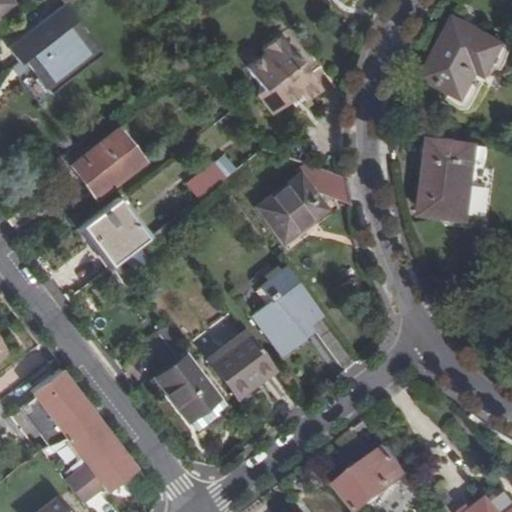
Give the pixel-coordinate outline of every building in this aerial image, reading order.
[(36,93),(88,54),(56,12),(4,51),(1,54),(11,67),(15,65),(36,93)] [(305,70),(314,63),(285,24),(275,30),(256,46),(259,51),(242,64),(254,80),(251,90),(265,109),(291,90),(298,98),(316,85),(305,70)] [(451,25),(420,83),(460,104),(491,46),(451,25)] [(93,60),(88,54),(36,93),(41,99),(93,60)] [(15,65),(11,67),(33,95),(36,93),(15,65)] [(41,99),(36,93),(33,95),(38,101),(41,99)] [(82,172),(99,195),(137,165),(112,132),(64,169),(72,180),(82,172)] [(420,218),(465,223),(472,170),(482,171),(484,149),(429,143),(420,218)] [(182,186),(194,202),(217,185),(221,181),(209,165),(182,186)] [(82,172),(72,180),(89,202),(99,195),(82,172)] [(293,177),(250,209),(280,248),(323,215),(293,177)] [(113,265),(145,240),(114,200),(77,228),(108,268),(113,265)] [(108,268),(77,228),(74,232),(103,272),(108,268)] [(137,252),(122,263),(132,275),(146,264),(137,252)] [(108,268),(103,272),(114,287),(124,279),(113,265),(108,268)] [(281,271),(270,278),(258,288),(268,302),(246,319),(277,360),(303,341),(296,333),(306,325),(316,317),(281,271)] [(232,300),(246,319),(268,302),(258,288),(270,278),(266,273),(232,300)] [(296,333),(303,341),(313,334),(306,325),(296,333)] [(270,372),(241,333),(202,363),(229,398),(249,383),(251,386),(270,372)] [(215,399),(183,357),(151,382),(183,424),(215,399)] [(92,421),(54,371),(25,393),(29,399),(14,412),(44,452),(64,444),(92,421)] [(59,481),(77,505),(99,488),(102,492),(130,469),(92,421),(64,444),(80,465),(59,481)] [(359,511),(406,475),(385,448),(335,487),(354,511),(359,511)] [(511,511),(511,506),(499,490),(471,511),(511,511)] [(63,511),(56,503),(44,511),(63,511)]
